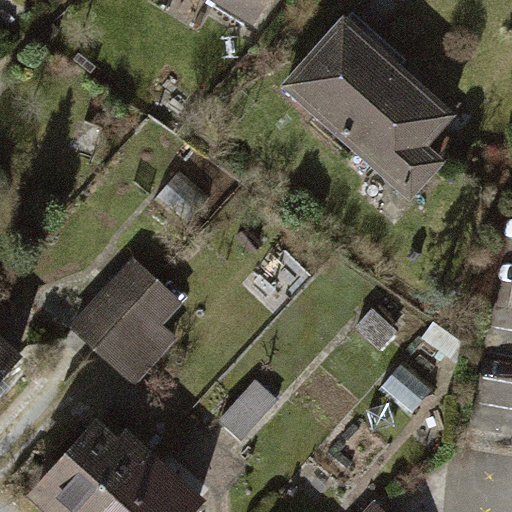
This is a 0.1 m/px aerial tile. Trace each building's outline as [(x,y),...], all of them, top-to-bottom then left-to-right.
[(223,0),(254,20),(267,0),(223,0)] [(350,12),(286,82),(413,197),(450,156),(432,139),(458,111),(350,12)] [(125,368),(185,298),(132,253),(72,323),(125,368)] [(401,331),(376,305),(357,323),(383,349),(401,331)] [(0,329),(0,379),(25,352),(0,329)] [(57,511),(98,511),(157,448),(129,423),(121,432),(99,412),(30,487),(57,511)] [(157,448),(98,511),(193,511),(210,495),(157,448)] [(388,511),(375,500),(364,511),(388,511)]
